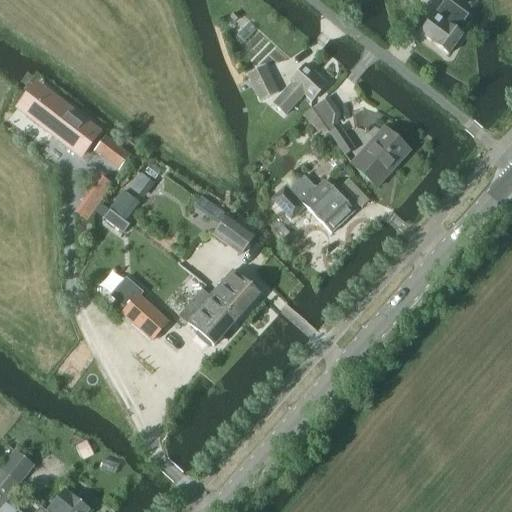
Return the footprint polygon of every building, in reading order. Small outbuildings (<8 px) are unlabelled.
[(445,2),(420,36),(449,57),(462,39),(460,37),(467,27),(463,24),(467,18),(445,2)] [(285,117),(304,96),(311,103),(327,86),(305,67),(290,84),(292,85),(273,106),(285,117)] [(260,103),(278,95),(271,80),(253,88),(260,103)] [(98,135),(45,94),(27,117),(80,158),(98,135)] [(323,102),(311,111),(326,131),(332,126),(334,117),(323,102)] [(338,129),(329,136),(344,157),(353,151),(338,129)] [(377,190),(409,153),(384,131),(351,167),(377,190)] [(105,140),(95,153),(119,171),(128,158),(105,140)] [(141,198),(151,186),(139,178),(130,190),(141,198)] [(325,184),(316,193),(304,181),(291,194),(287,190),(273,203),(293,223),(306,210),(332,237),(355,214),(325,184)] [(93,213),(104,197),(93,189),(82,205),(93,213)] [(122,221),(137,203),(125,193),(110,211),(122,221)] [(129,227),(109,212),(102,221),(122,236),(129,227)] [(239,257),(253,238),(227,219),(213,238),(239,257)] [(209,299),(236,323),(258,298),(232,274),(209,299)] [(125,279),(108,298),(124,311),(120,316),(151,344),(168,324),(139,298),(142,295),(125,279)] [(213,348),(236,323),(209,299),(209,300),(202,293),(190,305),(198,312),(187,324),(197,334),(194,337),(208,349),(210,346),(213,348)] [(14,454),(0,471),(19,486),(33,468),(14,454)] [(0,471),(0,511),(13,511),(4,504),(19,486),(0,471)] [(50,511),(88,511),(72,499),(65,494),(50,511)]
